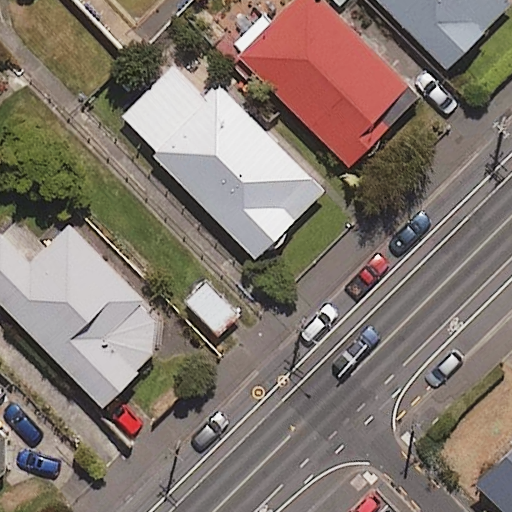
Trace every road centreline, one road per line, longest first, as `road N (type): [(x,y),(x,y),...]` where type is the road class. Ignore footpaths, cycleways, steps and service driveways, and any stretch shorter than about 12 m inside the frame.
road 1 (secondary): [(511,214),(328,395)]
road 2 (secondary): [(328,395),(213,511)]
road 3 (residential): [(443,511),(328,395)]
